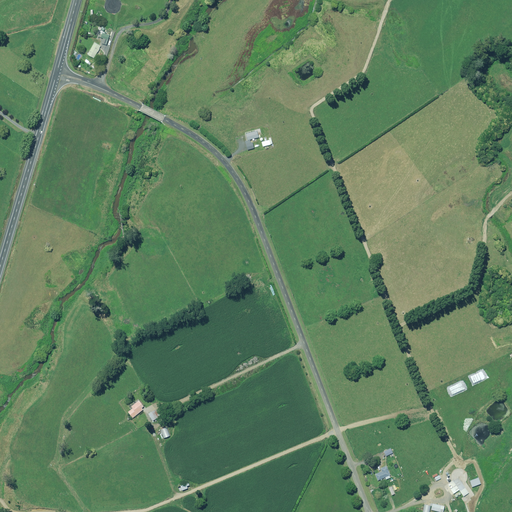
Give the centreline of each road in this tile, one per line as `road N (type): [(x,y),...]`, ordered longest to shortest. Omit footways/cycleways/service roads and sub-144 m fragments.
road 1 (unclassified): [(368,511),(233,172),(183,129),(56,73)]
road 2 (primary): [(0,263),(56,73)]
